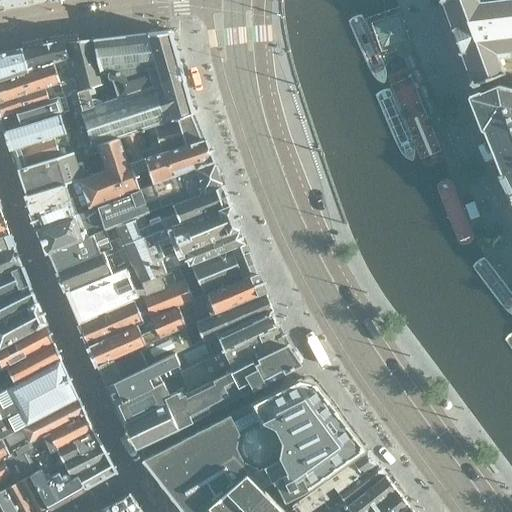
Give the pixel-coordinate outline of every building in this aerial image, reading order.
[(511,0),(481,0),(478,0),(443,0),(453,26),(452,26),(453,29),(459,46),(460,49),(461,48),(471,76),(470,76),(472,81),(473,81),(504,70),(498,54),(511,52),(511,0)] [(408,46),(397,14),(377,22),(375,22),(386,52),(408,46)] [(188,90),(184,79),(185,79),(185,76),(184,76),(183,74),(181,74),(179,67),(181,67),(180,64),(181,64),(180,61),(180,62),(176,51),(174,45),(175,44),(172,33),(172,31),(171,31),(170,29),(146,32),(146,33),(135,34),(133,34),(122,36),(122,35),(120,35),(120,36),(109,37),(107,37),(96,39),(96,38),(93,38),(64,41),(64,40),(20,49),(23,59),(0,65),(0,114),(72,93),(77,109),(73,110),(77,126),(72,128),(78,149),(83,147),(117,136),(194,111),(189,96),(188,96),(187,90),(188,90)] [(0,65),(23,59),(20,49),(0,52),(0,65)] [(511,78),(505,77),(498,85),(479,92),(478,92),(477,92),(477,91),(471,94),(471,95),(470,95),(471,96),(470,96),(482,125),(483,126),(484,126),(502,171),(499,173),(511,198),(511,78)] [(5,130),(73,110),(77,109),(72,93),(0,114),(0,115),(0,116),(5,129),(4,129),(5,130)] [(10,148),(72,128),(77,126),(73,110),(5,130),(5,132),(6,131),(10,147),(10,148)] [(194,111),(117,136),(125,162),(205,138),(194,111)] [(78,149),(72,128),(10,148),(11,148),(18,169),(78,149)] [(106,201),(214,160),(205,138),(125,162),(117,136),(83,147),(86,155),(102,149),(108,167),(96,171),(100,182),(97,183),(100,194),(103,193),(106,201)] [(96,171),(94,165),(90,167),(86,155),(83,147),(78,149),(18,169),(26,193),(96,171)] [(108,228),(120,223),(157,208),(168,204),(222,182),(217,168),(215,168),(213,162),(214,161),(214,160),(106,201),(99,204),(108,228)] [(106,201),(103,193),(100,194),(97,183),(100,182),(96,171),(26,193),(34,212),(39,227),(99,204),(106,201)] [(126,240),(229,200),(222,182),(168,204),(172,214),(160,218),(157,208),(120,223),(125,237),(126,240)] [(185,247),(235,228),(239,227),(229,200),(126,240),(136,265),(142,281),(162,273),(156,259),(163,256),(158,243),(180,234),(185,247)] [(108,228),(99,204),(39,227),(49,251),(108,228)] [(0,207),(0,250),(14,245),(0,207)] [(115,247),(113,241),(125,237),(120,223),(108,228),(49,251),(57,269),(115,247)] [(194,261),(245,241),(244,239),(240,241),(235,228),(185,247),(163,256),(156,259),(162,273),(180,266),(176,256),(190,251),(194,261)] [(136,265),(126,240),(125,237),(113,241),(115,247),(57,269),(66,292),(136,265)] [(251,271),(250,267),(251,266),(252,265),(252,264),(253,263),(247,249),(246,248),(245,248),(244,248),(243,248),(242,248),(241,244),(245,242),(245,241),(194,261),(183,265),(187,274),(194,272),(203,295),(257,271),(256,269),(251,271)] [(0,271),(21,262),(14,245),(0,250),(0,271)] [(0,318),(36,302),(28,281),(21,262),(0,271),(0,318)] [(80,325),(167,286),(162,273),(142,281),(136,265),(66,292),(80,325)] [(90,345),(182,304),(203,295),(194,272),(187,274),(183,265),(180,266),(162,273),(167,286),(80,325),(89,344),(89,345),(90,345)] [(189,322),(201,317),(265,289),(264,289),(262,289),(259,287),(261,284),(262,284),(257,271),(203,295),(182,304),(189,322)] [(210,339),(271,308),(265,291),(265,289),(201,317),(210,339)] [(0,343),(45,323),(45,321),(36,302),(0,318),(0,343)] [(98,362),(189,322),(182,304),(90,345),(98,362)] [(184,423),(215,407),(220,405),(248,389),(251,387),(252,387),(255,386),(255,385),(262,381),(284,370),(301,361),(286,342),(196,388),(186,370),(278,323),(271,308),(210,339),(201,317),(189,322),(98,362),(97,362),(107,383),(117,406),(124,420),(125,422),(127,426),(133,440),(136,446),(158,436),(175,428),(175,427),(184,423)] [(0,364),(52,339),(45,323),(0,343),(0,364)] [(196,388),(286,342),(278,323),(186,370),(196,388)] [(0,385),(60,358),(60,357),(52,339),(0,364),(0,385)] [(0,435),(78,396),(60,358),(0,385),(0,435)] [(308,485),(364,445),(345,421),(344,421),(337,413),(339,412),(335,406),(333,408),(326,398),(328,397),(324,392),(322,393),(316,384),(317,383),(314,379),(313,380),(312,380),(311,379),(310,377),(307,377),(306,376),(305,376),(302,377),(301,377),(300,377),(296,378),(297,379),(296,379),(297,380),(286,385),(286,384),(285,385),(285,384),(282,385),(283,386),(282,386),(283,387),(272,393),(271,392),(270,392),(268,393),(268,395),(258,400),(257,399),(256,399),(253,400),(253,401),(250,403),(247,404),(237,409),(235,410),(231,412),(228,413),(227,414),(216,420),(213,421),(202,427),(201,427),(199,428),(198,429),(187,434),(187,435),(186,434),(184,435),(184,436),(172,442),(170,443),(158,449),(155,450),(156,450),(145,455),(144,457),(186,511),(198,511),(258,472),(281,499),(308,485)] [(6,452),(85,412),(78,396),(0,435),(0,479),(16,471),(6,452)] [(37,457),(49,451),(93,428),(85,412),(6,452),(16,471),(28,465),(39,460),(37,457)] [(60,462),(100,442),(93,428),(49,451),(54,459),(60,462)] [(114,466),(108,457),(100,442),(60,462),(64,470),(73,473),(75,471),(84,488),(85,487),(112,472),(114,466)] [(325,498),(376,461),(367,449),(297,502),(306,511),(325,498)] [(84,488),(75,471),(73,473),(64,470),(60,462),(54,459),(49,451),(37,457),(39,460),(28,465),(31,471),(49,507),(51,507),(51,506),(71,495),(84,488)] [(333,510),(384,473),(385,472),(376,461),(325,498),(333,510)] [(40,511),(49,507),(31,471),(18,477),(36,511),(40,511)] [(292,511),(281,499),(258,472),(198,511),(292,511)] [(395,511),(408,503),(384,473),(333,510),(329,511),(395,511)] [(36,511),(18,477),(5,484),(19,511),(36,511)] [(19,511),(5,484),(0,486),(0,503),(4,511),(19,511)] [(131,511),(139,507),(131,496),(126,495),(125,494),(108,505),(102,509),(102,508),(99,510),(96,511),(131,511)] [(305,511),(329,511),(333,510),(325,498),(306,511),(305,511)] [(414,511),(408,503),(395,511),(414,511)]
